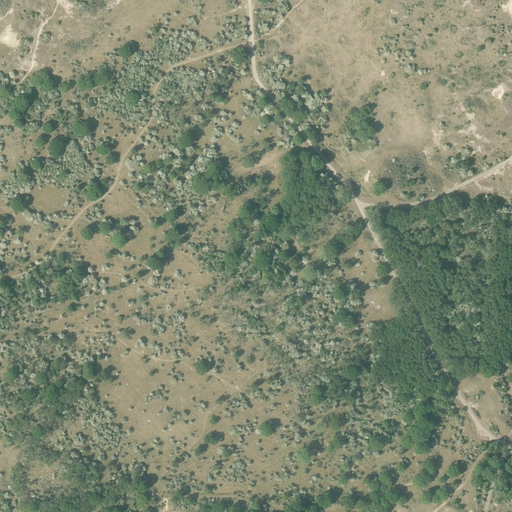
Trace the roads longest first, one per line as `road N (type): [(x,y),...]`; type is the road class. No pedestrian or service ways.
road 1 (track): [(359,204),(255,78),(252,41)]
road 2 (track): [(511,238),(479,263),(511,417)]
road 3 (track): [(359,204),(419,201),(511,158)]
road 4 (track): [(429,346),(362,209)]
